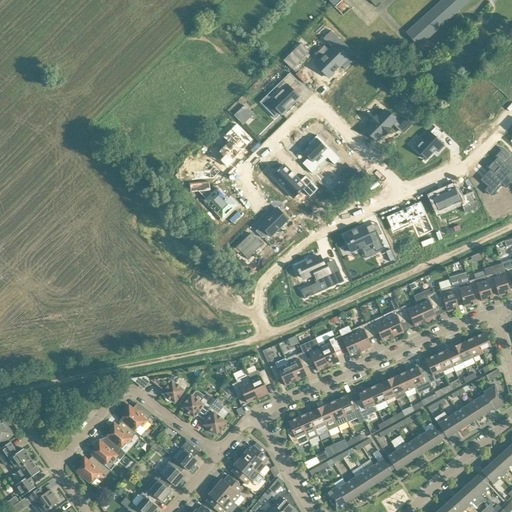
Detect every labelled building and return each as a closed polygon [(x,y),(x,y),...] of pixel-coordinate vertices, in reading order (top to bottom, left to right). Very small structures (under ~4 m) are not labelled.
[(442,0),(405,33),(418,48),(470,0),(442,0)] [(320,60),(315,65),(328,78),(340,65),(341,66),(342,65),(345,68),(344,69),(345,70),(354,60),(349,56),(353,53),(343,43),(344,43),(341,39),(340,40),(331,31),(323,39),(327,43),(332,48),(320,60)] [(265,97),(259,103),(275,118),(280,113),(281,114),(299,97),(298,96),(290,88),(298,81),(290,73),(282,81),(284,83),(273,93),(271,91),(265,97)] [(307,75),(302,79),(310,87),(315,83),(307,75)] [(344,97),(337,105),(340,108),(340,107),(347,114),(359,101),(364,106),(380,90),(373,83),(367,90),(356,80),(342,94),(340,92),(339,93),(344,97)] [(480,81),(448,112),(453,118),(457,114),(464,122),(487,99),(489,101),(495,96),(480,81)] [(372,124),(366,130),(377,140),(383,134),(384,135),(390,129),(389,128),(392,124),(395,121),(385,110),(378,117),(377,116),(371,123),(372,124)] [(239,111),(233,116),(240,122),(245,117),(239,111)] [(400,125),(398,127),(404,133),(412,124),(407,119),(400,125)] [(228,143),(218,152),(224,158),(220,161),(228,169),(236,161),(234,159),(245,148),(244,147),(251,139),(236,124),(223,137),(228,143)] [(423,140),(415,149),(426,160),(433,153),(433,154),(436,150),(438,152),(445,145),(439,140),(444,135),(435,127),(431,132),(428,130),(421,138),(423,140)] [(308,158),(303,164),(312,174),(319,168),(313,162),(322,153),(334,165),(340,159),(317,136),(311,141),(313,143),(303,152),(308,158)] [(491,170),(482,180),(489,187),(486,191),(491,196),(502,184),(501,183),(506,177),(511,182),(510,183),(511,183),(511,159),(509,158),(503,164),(498,159),(489,168),(491,170)] [(283,165),(272,177),(293,198),(303,189),(310,196),(318,188),(305,176),(300,181),(283,165)] [(215,167),(210,171),(211,179),(214,179),(220,172),(215,167)] [(210,182),(190,184),(190,192),(198,192),(206,200),(205,201),(222,219),(236,205),(229,198),(226,200),(216,190),(212,194),(210,192),(210,191),(210,182)] [(454,187),(432,197),(439,211),(460,202),(465,212),(480,205),(473,191),(459,197),(454,187)] [(420,202),(386,217),(393,234),(394,233),(392,229),(398,226),(400,230),(418,222),(424,235),(433,231),(420,202)] [(256,231),(255,231),(262,238),(266,234),(267,233),(270,237),(283,225),(288,220),(281,212),(277,208),(266,219),(259,225),(261,227),(256,231)] [(365,226),(344,235),(352,253),(361,249),(372,244),(376,252),(382,250),(384,249),(378,236),(376,231),(368,234),(365,228),(365,226)] [(444,240),(440,231),(434,233),(438,242),(444,240)] [(251,233),(236,247),(248,259),(262,245),(251,233)] [(511,237),(511,238),(503,242),(505,250),(511,247),(511,237)] [(385,251),(390,262),(395,260),(390,249),(385,251)] [(299,269),(297,270),(299,274),(301,273),(303,279),(312,275),(315,274),(319,283),(310,287),(301,291),(305,299),(314,295),(343,282),(335,264),(327,268),(325,264),(324,262),(322,263),(319,257),(311,260),(311,259),(310,260),(306,262),(305,262),(306,263),(298,266),(299,269)] [(495,273),(493,266),(484,269),(486,276),(489,287),(490,287),(495,286),(499,296),(510,293),(507,282),(503,271),(495,273)] [(511,267),(503,271),(510,293),(507,282),(511,280),(511,267)] [(460,284),(457,275),(449,278),(451,286),(455,297),(455,298),(461,296),(464,307),(476,303),(473,293),(472,293),(472,292),(469,281),(460,284)] [(489,287),(486,276),(469,281),(472,292),(472,293),(473,293),(478,291),(482,302),(493,298),(490,287),(489,287)] [(448,279),(438,282),(439,288),(450,285),(448,279)] [(440,290),(432,293),(437,304),(444,301),(447,312),(459,309),(455,298),(455,297),(451,286),(441,290),(440,290)] [(432,307),(437,304),(432,293),(427,296),(429,300),(418,305),(426,322),(436,317),(432,307)] [(405,306),(400,308),(405,319),(410,317),(415,327),(426,322),(418,305),(416,301),(415,301),(417,305),(407,310),(405,306)] [(400,308),(384,316),(393,337),(404,332),(399,322),(405,319),(400,308)] [(384,316),(367,323),(372,334),(378,331),(382,342),(393,337),(384,316)] [(367,323),(351,330),(361,351),(371,347),(367,336),(372,334),(367,323)] [(351,330),(335,338),(340,349),(345,346),(350,356),(361,351),(351,330)] [(485,333),(475,338),(482,353),(492,349),(485,333)] [(329,339),(318,344),(328,366),(339,361),(334,351),(340,349),(335,338),(329,340),(329,339)] [(475,338),(465,342),(472,358),(482,353),(475,338)] [(461,343),(455,346),(465,368),(475,363),(472,358),(465,342),(461,344),(461,343)] [(308,350),(302,352),(307,363),(313,361),(318,371),(328,366),(318,344),(307,349),(308,350)] [(449,349),(445,351),(452,367),(455,372),(465,368),(455,346),(449,349)] [(445,351),(436,355),(443,371),(452,367),(445,351)] [(302,352),(286,360),(296,381),(307,376),(302,366),(307,363),(302,352)] [(430,369),(425,372),(430,383),(435,381),(435,380),(445,376),(443,371),(436,355),(425,360),(430,369)] [(275,365),(270,367),(276,381),(275,378),(280,376),(285,386),(296,381),(286,360),(286,359),(275,364),(275,365)] [(218,374),(225,372),(222,366),(216,368),(218,374)] [(418,367),(407,371),(415,387),(414,388),(417,394),(432,387),(430,383),(425,372),(421,373),(418,367)] [(489,382),(501,375),(498,369),(486,376),(489,382)] [(247,376),(250,381),(258,398),(268,393),(264,383),(269,381),(270,384),(264,370),(259,372),(258,370),(247,376)] [(407,371),(398,376),(405,392),(414,388),(415,387),(407,371)] [(237,382),(232,385),(238,398),(237,395),(242,393),(247,403),(258,398),(250,381),(247,376),(247,375),(236,380),(237,382)] [(394,377),(388,380),(395,396),(397,400),(406,395),(405,392),(398,376),(394,378),(394,377)] [(174,377),(160,379),(150,380),(164,391),(162,394),(175,403),(184,391),(184,390),(187,385),(187,384),(180,379),(178,380),(174,377)] [(450,386),(452,391),(457,388),(461,386),(458,379),(448,384),(450,386)] [(382,383),(378,385),(385,401),(395,396),(388,380),(382,383)] [(233,389),(228,385),(223,391),(229,395),(233,389)] [(378,385),(368,389),(375,405),(385,401),(378,385)] [(494,386),(485,392),(496,410),(506,404),(494,386)] [(375,405),(368,389),(358,394),(360,399),(356,401),(359,409),(365,421),(371,419),(369,415),(378,411),(375,405)] [(484,394),(476,400),(485,414),(493,409),(495,411),(496,410),(485,392),(483,393),(484,394)] [(191,395),(187,400),(181,408),(194,418),(197,414),(202,418),(215,400),(206,393),(200,402),(191,395)] [(348,395),(338,400),(348,422),(357,418),(359,424),(365,421),(359,409),(356,401),(351,404),(350,400),(348,395)] [(215,400),(202,418),(206,422),(204,425),(217,435),(226,422),(217,415),(224,407),(215,400)] [(338,400),(328,404),(338,427),(348,422),(338,400)] [(476,400),(467,406),(476,420),(485,414),(476,400)] [(421,402),(412,407),(414,411),(424,406),(421,402)] [(127,412),(121,419),(124,422),(137,433),(141,436),(146,430),(142,427),(153,414),(139,404),(134,410),(129,405),(125,410),(127,412)] [(324,406),(318,409),(325,425),(328,431),(338,427),(328,404),(324,406)] [(467,406),(457,412),(466,426),(476,420),(467,406)] [(412,407),(402,412),(405,416),(414,411),(412,407)] [(325,425),(318,409),(312,411),(312,412),(308,413),(318,435),(328,431),(325,425)] [(457,432),(448,418),(444,412),(434,418),(447,438),(457,432)] [(457,412),(448,418),(457,432),(466,426),(457,412)] [(308,413),(298,418),(305,434),(308,441),(318,436),(318,435),(308,413)] [(0,444),(14,435),(0,415),(0,444)] [(305,434),(298,418),(288,423),(291,428),(286,430),(288,435),(294,445),(298,444),(299,446),(308,441),(305,434)] [(404,420),(394,425),(397,429),(406,424),(404,420)] [(106,437),(109,440),(110,439),(113,442),(120,448),(122,449),(126,444),(127,444),(137,433),(124,422),(120,428),(114,423),(110,427),(112,429),(106,437)] [(394,425),(385,431),(387,434),(397,429),(394,425)] [(434,427),(425,433),(434,447),(443,441),(434,427)] [(425,433),(415,439),(424,453),(434,447),(425,433)] [(366,441),(360,444),(362,448),(368,445),(373,442),(370,438),(366,441)] [(110,459),(112,462),(115,458),(122,450),(122,449),(120,448),(113,442),(110,439),(109,440),(105,445),(99,440),(95,445),(98,447),(91,454),(95,457),(101,462),(105,465),(110,459)] [(415,439),(406,445),(415,459),(424,453),(415,439)] [(415,459),(406,445),(403,440),(394,446),(397,451),(406,465),(415,459)] [(0,449),(0,459),(5,466),(8,464),(14,472),(17,471),(32,460),(24,449),(18,453),(10,442),(5,446),(0,449)] [(186,442),(173,457),(188,471),(189,470),(190,471),(195,465),(193,463),(196,459),(194,457),(198,452),(186,442)] [(248,449),(241,457),(259,473),(266,465),(264,463),(268,458),(254,446),(249,451),(248,449)] [(296,447),(286,451),(290,461),(300,457),(296,447)] [(511,455),(506,450),(498,457),(509,470),(511,467),(511,455)] [(406,465),(397,451),(387,457),(396,471),(406,465)] [(341,454),(335,457),(331,460),(333,464),(343,458),(341,454)] [(83,464),(77,471),(90,483),(92,484),(97,479),(102,473),(106,477),(111,470),(105,465),(101,462),(95,457),(90,462),(84,458),(80,462),(83,464)] [(173,457),(160,473),(175,486),(176,486),(177,486),(182,480),(180,478),(183,475),(180,473),(185,468),(188,471),(173,457)] [(234,465),(236,467),(232,472),(246,484),(251,480),(252,481),(259,473),(241,457),(234,465)] [(498,457),(490,465),(501,477),(509,470),(498,457)] [(320,464),(319,463),(317,458),(305,464),(308,470),(320,464)] [(383,459),(374,465),(383,479),(392,473),(391,471),(386,464),(383,459)] [(15,486),(22,497),(34,488),(28,480),(40,471),(32,460),(17,471),(22,478),(13,484),(15,486)] [(321,465),(309,472),(311,475),(324,469),(321,465)] [(374,465),(364,471),(373,486),(383,479),(374,465)] [(501,477),(490,465),(482,472),(493,484),(501,477)] [(364,471),(355,478),(364,492),(373,486),(364,471)] [(160,473),(146,488),(158,499),(162,502),(162,501),(163,502),(169,496),(166,494),(169,490),(167,488),(171,483),(175,487),(175,486),(160,473)] [(478,475),(470,482),(481,495),(489,488),(478,475)] [(222,479),(215,487),(234,503),(241,495),(239,493),(243,488),(228,476),(224,481),(222,479)] [(284,482),(278,477),(269,489),(274,493),(284,482)] [(355,478),(345,484),(354,498),(364,492),(355,478)] [(470,482),(462,490),(473,502),(476,506),(484,498),(481,495),(470,482)] [(336,487),(335,488),(346,506),(347,505),(346,503),(354,498),(345,484),(337,489),(336,487)] [(45,494),(40,487),(26,497),(37,511),(46,511),(51,508),(59,502),(50,490),(45,494)] [(209,495),(210,497),(206,502),(218,511),(222,511),(225,509),(227,511),(234,503),(215,487),(209,495)] [(135,498),(133,500),(133,504),(142,511),(154,511),(155,511),(153,509),(156,506),(154,504),(158,499),(146,488),(141,495),(137,495),(135,498)] [(335,488),(333,489),(325,494),(336,511),(346,506),(335,488)] [(462,490),(454,497),(465,510),(473,502),(462,490)] [(281,497),(274,506),(281,511),(295,511),(297,510),(291,506),(296,503),(290,492),(281,497)] [(262,496),(255,504),(258,507),(266,499),(262,496)] [(454,497),(446,504),(452,511),(462,511),(465,510),(454,497)]
